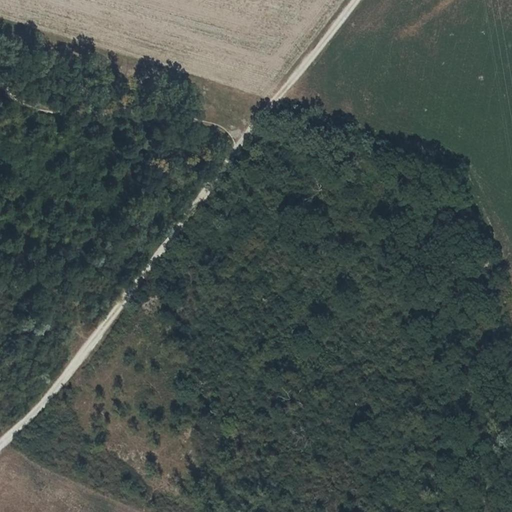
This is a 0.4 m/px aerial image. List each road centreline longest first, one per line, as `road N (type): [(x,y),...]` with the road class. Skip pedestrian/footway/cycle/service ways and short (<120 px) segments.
road 1 (track): [(0,446),(89,345),(246,136)]
road 2 (track): [(246,136),(354,0)]
road 3 (track): [(0,446),(133,511)]
